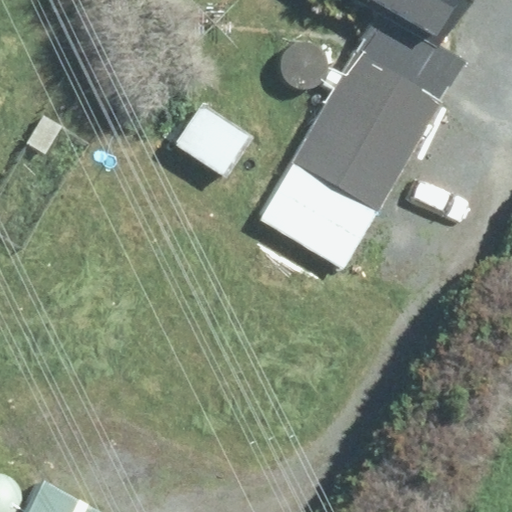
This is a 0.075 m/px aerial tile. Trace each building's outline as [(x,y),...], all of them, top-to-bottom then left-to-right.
[(496,0),(335,0),(458,68),(496,0)] [(369,22),(256,218),(332,262),(447,65),(369,22)] [(236,129),(192,103),(163,150),(207,177),(236,129)] [(37,109),(18,143),(38,155),(58,121),(37,109)] [(71,511),(35,490),(21,511),(71,511)]
